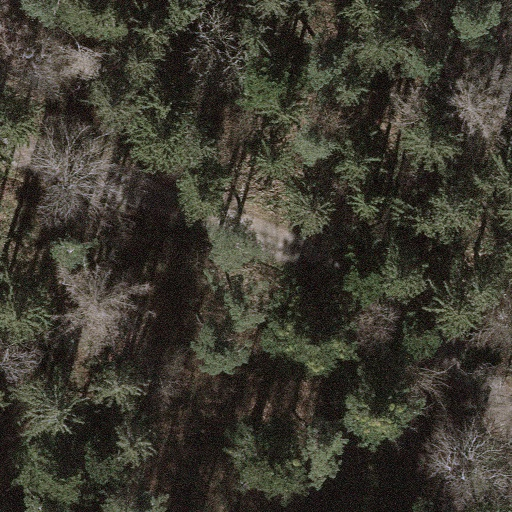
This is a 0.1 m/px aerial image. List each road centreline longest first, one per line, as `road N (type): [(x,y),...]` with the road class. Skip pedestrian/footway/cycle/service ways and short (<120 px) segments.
road 1 (track): [(511,412),(438,338),(324,263),(0,151)]
road 2 (track): [(466,0),(511,133)]
